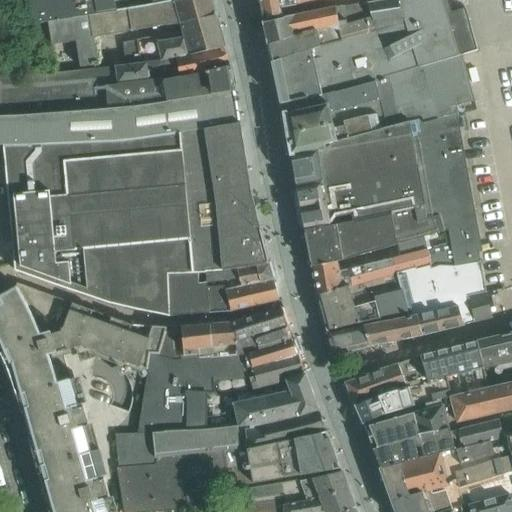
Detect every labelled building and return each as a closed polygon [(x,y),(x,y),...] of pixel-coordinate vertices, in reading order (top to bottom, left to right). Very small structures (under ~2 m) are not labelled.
[(89,16),(178,0),(19,0),(17,0),(21,26),(48,22),(48,23),(49,23),(49,22),(89,16)] [(216,17),(211,0),(178,0),(89,16),(93,39),(94,38),(144,29),(161,27),(181,25),(216,17)] [(258,0),(263,18),(264,22),(264,23),(282,19),(282,18),(281,14),(280,9),(320,0),(258,0)] [(355,59),(410,43),(450,31),(456,51),(458,56),(460,56),(476,51),(464,9),(451,12),(447,0),(397,0),(405,24),(404,25),(375,32),(341,41),(340,42),(272,62),(277,84),(326,67),(327,68),(355,59)] [(390,0),(381,2),(366,5),(370,18),(375,32),(404,25),(396,0),(390,0)] [(370,18),(366,5),(335,7),(338,27),(370,18)] [(327,29),(338,30),(339,30),(338,27),(335,7),(282,19),(264,23),(269,45),(314,32),(327,29)] [(93,39),(89,16),(49,22),(49,23),(48,23),(52,46),(71,43),(72,53),(78,53),(80,68),(98,66),(94,38),(93,39)] [(225,49),(216,17),(181,25),(183,34),(157,37),(158,43),(162,62),(177,60),(225,49)] [(272,62),(340,42),(341,41),(375,32),(370,18),(338,27),(339,30),(338,30),(327,29),(314,32),(269,45),(272,62)] [(416,69),(458,56),(456,51),(450,31),(410,43),(355,59),(327,68),(326,67),(277,84),(282,106),(307,100),(318,97),(318,98),(347,90),(347,89),(382,78),(388,76),(415,67),(416,69)] [(142,65),(137,42),(122,44),(125,65),(142,65)] [(230,68),(225,49),(177,60),(162,62),(142,65),(125,65),(44,77),(44,74),(0,77),(0,116),(47,115),(96,112),(96,111),(94,89),(106,87),(119,86),(119,85),(147,82),(163,78),(164,81),(230,68)] [(307,100),(282,106),(287,135),(331,125),(332,125),(354,120),(367,117),(371,132),(421,120),(422,125),(434,121),(457,115),(457,114),(458,114),(456,107),(474,101),(460,56),(458,56),(416,69),(415,67),(388,76),(382,78),(347,89),(347,90),(318,98),(318,97),(307,100)] [(234,90),(231,73),(230,68),(164,81),(163,78),(147,82),(119,85),(119,86),(106,87),(108,106),(121,104),(167,97),(167,102),(234,90)] [(480,77),(474,80),(478,89),(484,87),(480,77)] [(240,124),(234,90),(167,102),(163,103),(163,102),(96,111),(96,112),(47,115),(0,116),(0,146),(28,146),(28,145),(103,143),(126,142),(240,124)] [(367,174),(463,147),(457,115),(434,121),(422,125),(421,120),(371,132),(371,133),(342,139),(327,144),(320,145),(320,149),(291,155),(295,177),(297,189),(337,181),(367,174)] [(371,132),(367,117),(354,120),(332,125),(331,125),(287,135),(291,155),(320,149),(320,145),(327,144),(342,139),(371,133),(371,132)] [(261,234),(251,195),(240,124),(126,142),(103,143),(28,145),(28,146),(0,146),(0,154),(5,154),(14,263),(15,270),(110,303),(127,307),(169,316),(169,290),(169,274),(195,274),(199,274),(200,274),(207,274),(225,273),(237,270),(238,270),(252,268),(269,264),(261,234)] [(345,222),(391,213),(415,207),(418,221),(440,215),(443,232),(448,231),(450,244),(454,266),(480,262),(478,252),(482,251),(463,147),(367,174),(337,181),(297,189),(305,231),(345,222)] [(362,257),(443,232),(440,215),(418,221),(415,207),(391,213),(345,222),(305,231),(312,266),(362,257)] [(450,244),(428,250),(433,271),(454,266),(450,244)] [(397,274),(397,273),(416,267),(416,269),(431,265),(432,271),(433,271),(428,250),(391,260),(340,272),(337,261),(312,266),(313,278),(318,296),(349,287),(349,288),(397,274)] [(349,287),(318,296),(326,330),(406,311),(407,316),(458,305),(463,325),(474,322),(467,296),(485,292),(480,262),(454,266),(433,271),(432,271),(431,265),(416,269),(416,267),(397,273),(397,274),(349,288),(349,287)] [(273,279),(269,265),(269,264),(252,268),(238,270),(237,270),(225,273),(207,274),(207,283),(201,284),(200,274),(199,274),(199,285),(223,281),(223,280),(240,277),(243,286),(273,279)] [(230,311),(224,286),(196,288),(195,274),(169,274),(169,290),(189,289),(190,314),(230,311)] [(279,300),(273,279),(243,286),(240,277),(223,280),(223,281),(224,286),(230,311),(279,300)] [(145,354),(153,333),(131,325),(129,324),(32,289),(18,284),(17,285),(16,287),(14,289),(2,295),(0,292),(0,352),(1,355),(2,357),(3,359),(4,362),(5,364),(5,365),(7,367),(7,369),(8,369),(8,371),(9,372),(10,374),(10,376),(11,379),(12,381),(13,385),(15,390),(16,394),(17,395),(18,399),(18,400),(19,403),(19,404),(19,405),(20,408),(21,411),(22,417),(28,438),(42,490),(48,511),(118,511),(113,432),(120,429),(126,425),(131,420),(135,413),(138,406),(139,399),(145,354)] [(189,289),(169,290),(169,316),(190,314),(189,289)] [(491,317),(485,293),(485,292),(467,296),(474,322),(486,319),(491,317)] [(388,342),(463,325),(458,305),(407,316),(328,333),(333,355),(388,342)] [(288,325),(282,309),(234,322),(210,324),(182,327),(166,328),(158,355),(174,361),(184,360),(184,356),(199,355),(199,349),(212,347),(236,346),(236,342),(257,335),(288,325)] [(293,340),(288,325),(257,335),(236,342),(236,346),(212,347),(199,349),(199,355),(184,356),(184,360),(210,358),(210,359),(232,357),(232,356),(243,355),(249,353),(259,351),(260,351),(270,348),(293,340)] [(511,333),(476,342),(482,365),(484,374),(511,368),(511,333)] [(298,354),(293,340),(270,348),(260,351),(259,351),(249,353),(243,355),(248,369),(253,368),(298,354)] [(482,365),(476,342),(423,355),(416,357),(423,378),(426,377),(427,382),(446,378),(446,377),(460,372),(461,376),(471,374),(469,369),(482,365)] [(145,391),(138,432),(187,430),(207,428),(208,417),(208,393),(215,394),(214,380),(249,376),(248,369),(243,355),(232,356),(232,357),(210,359),(210,358),(184,360),(174,361),(158,355),(151,353),(148,370),(145,391)] [(286,380),(305,373),(302,366),(298,354),(253,368),(248,369),(249,376),(250,379),(252,379),(254,388),(259,387),(286,381),(286,380)] [(378,370),(346,382),(355,406),(389,392),(397,389),(398,390),(406,387),(404,383),(420,379),(423,378),(416,357),(399,363),(398,363),(395,364),(391,366),(378,370)] [(310,387),(305,373),(286,380),(286,381),(290,391),(234,403),(236,411),(239,426),(266,423),(299,415),(318,410),(313,394),(310,387)] [(389,392),(355,406),(363,424),(393,412),(430,402),(450,398),(452,397),(446,378),(427,382),(426,377),(423,378),(420,379),(421,383),(422,385),(416,386),(406,387),(398,390),(397,389),(389,392)] [(511,384),(488,389),(452,397),(450,398),(457,422),(511,408),(511,384)] [(449,428),(442,405),(364,427),(373,448),(449,428)] [(239,426),(237,426),(239,449),(249,449),(327,431),(318,410),(299,415),(266,424),(239,426)] [(498,415),(449,428),(454,444),(463,442),(464,447),(491,440),(503,437),(498,415)] [(156,511),(184,509),(176,455),(239,449),(237,426),(187,430),(138,432),(137,433),(116,435),(120,468),(116,468),(123,511),(156,511)] [(456,449),(464,447),(463,442),(454,444),(449,428),(373,448),(381,468),(443,453),(456,449)] [(239,449),(176,455),(184,509),(222,505),(221,489),(253,484),(340,468),(327,431),(249,449),(239,449)] [(495,458),(501,457),(499,447),(493,448),(491,440),(464,447),(456,449),(457,453),(444,456),(443,453),(381,468),(392,500),(458,483),(455,471),(495,458)] [(458,483),(392,500),(396,511),(440,511),(452,509),(469,504),(509,493),(510,493),(511,492),(511,454),(501,457),(495,458),(455,471),(458,483)] [(287,483),(235,491),(236,505),(282,500),(282,504),(349,490),(342,472),(287,483)] [(236,505),(227,506),(227,511),(356,511),(355,508),(349,490),(282,504),(282,500),(236,505)] [(452,509),(440,511),(508,511),(511,511),(511,503),(509,493),(469,504),(452,509)]
